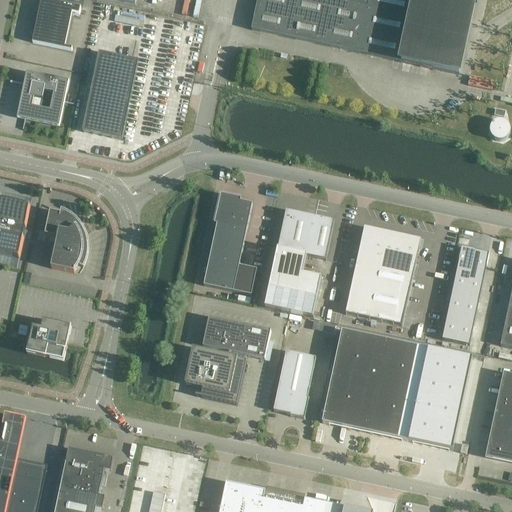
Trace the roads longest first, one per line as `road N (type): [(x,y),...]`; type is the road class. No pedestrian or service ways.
road 1 (unclassified): [(93,418),(511,507)]
road 2 (unclassified): [(200,160),(511,222)]
road 3 (unknown): [(249,418),(274,331),(207,313),(189,324),(178,395),(204,410)]
road 4 (unclassified): [(93,418),(130,244),(121,201)]
road 5 (unknown): [(458,511),(488,381),(511,376)]
road 6 (unclassified): [(121,201),(97,181),(0,159)]
